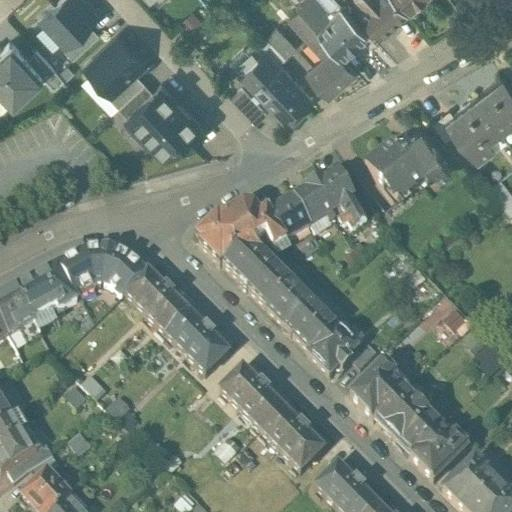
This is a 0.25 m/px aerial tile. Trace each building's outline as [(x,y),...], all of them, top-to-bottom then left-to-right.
[(82,0),(60,0),(40,20),(64,46),(97,16),(82,0)] [(335,15),(330,20),(315,6),(317,4),(312,0),(301,0),(295,6),(305,17),(316,29),(334,49),(340,56),(341,56),(366,33),(340,5),(332,12),(335,15)] [(395,0),(356,0),(365,9),(359,14),(359,13),(358,14),(380,38),(381,37),(406,13),(406,14),(407,13),(395,0)] [(421,0),(395,0),(407,13),(421,0)] [(316,29),(305,17),(300,21),(311,33),(316,29)] [(296,48),(276,27),(266,37),(271,43),(272,43),(286,58),(296,48)] [(334,49),(316,29),(311,33),(306,38),(318,51),(320,49),(326,56),(334,49)] [(117,37),(85,68),(111,95),(144,65),(117,37)] [(43,77),(10,42),(0,51),(0,94),(12,106),(43,77)] [(286,58),(272,43),(271,43),(263,51),(276,66),(278,64),(279,64),(286,58)] [(355,72),(341,56),(340,56),(334,49),(326,56),(307,73),(328,96),(355,72)] [(276,66),(263,51),(238,74),(286,126),(287,125),(287,124),(311,102),(312,101),(279,64),(278,64),(276,66)] [(511,90),(502,78),(474,99),(503,136),(504,136),(499,130),(511,120),(511,90)] [(161,84),(126,117),(164,157),(180,142),(185,147),(203,129),(161,84)] [(254,121),(264,113),(241,88),(232,96),(254,121)] [(446,121),(455,133),(476,161),(493,148),(484,137),(495,128),(502,137),(503,136),(474,99),(446,121)] [(446,121),(441,115),(431,123),(445,141),(455,133),(446,121)] [(420,129),(404,142),(400,138),(397,137),(390,142),(390,146),(390,147),(364,167),(383,191),(388,187),(398,199),(406,193),(409,197),(424,185),(423,184),(430,178),(434,183),(450,171),(437,154),(439,152),(420,129)] [(337,173),(322,182),(331,197),(332,197),(345,188),(337,173)] [(322,182),(292,200),(310,231),(326,221),(329,227),(334,224),(330,219),(336,216),(340,213),(332,197),(331,197),(322,182)] [(494,193),(509,221),(511,218),(511,200),(504,187),(494,193)] [(366,225),(345,188),(332,197),(340,213),(336,216),(344,229),(348,227),(352,233),(366,225)] [(292,200),(269,213),(268,211),(259,216),(257,211),(250,208),(243,208),(219,221),(217,219),(195,241),(200,246),(198,248),(220,270),(222,268),(238,285),(237,287),(246,296),(247,294),(283,330),(282,332),(291,341),(292,339),(309,357),(307,358),(308,359),(335,331),(254,249),(267,241),(273,251),(272,251),(273,252),(310,231),(292,200)] [(102,253),(94,253),(84,256),(58,269),(72,295),(83,290),(85,295),(96,289),(103,297),(105,295),(105,296),(135,267),(127,259),(119,256),(111,253),(102,253)] [(136,267),(116,286),(125,297),(145,277),(136,267)] [(58,269),(15,292),(32,323),(56,310),(58,313),(76,303),(72,295),(58,269)] [(204,333),(172,301),(174,299),(166,291),(164,292),(147,275),(145,277),(125,297),(124,298),(205,380),(228,358),(212,341),(213,339),(205,331),(204,333)] [(15,292),(0,300),(0,325),(9,340),(20,333),(23,338),(36,331),(32,323),(15,292)] [(455,334),(466,325),(456,313),(445,322),(455,334)] [(0,325),(0,345),(9,340),(0,325)] [(356,353),(335,331),(308,359),(329,380),(337,372),(342,376),(351,366),(351,365),(347,362),(356,353)] [(369,348),(351,365),(351,366),(359,373),(377,356),(369,348)] [(144,361),(133,371),(140,378),(151,368),(144,361)] [(382,368),(349,401),(373,425),(378,419),(378,418),(403,393),(404,393),(405,392),(394,381),(382,368)] [(299,429),(265,394),(267,392),(258,384),(257,386),(243,372),(220,394),(300,477),(324,454),(307,437),(309,436),(301,428),(299,429)] [(162,407),(171,398),(164,391),(155,400),(162,407)] [(403,393),(378,418),(378,419),(396,438),(422,412),(404,393),(403,393)] [(0,399),(0,429),(14,421),(14,420),(0,399)] [(422,412),(396,438),(414,455),(415,456),(441,430),(440,430),(422,412)] [(14,421),(0,429),(0,473),(2,476),(8,473),(38,456),(38,455),(17,418),(14,420),(14,421)] [(452,439),(441,429),(440,430),(441,430),(415,456),(414,455),(408,461),(433,486),(466,453),(452,439)] [(257,438),(249,430),(242,437),(249,445),(257,438)] [(224,465),(236,454),(226,443),(213,455),(224,465)] [(47,449),(38,455),(38,456),(8,473),(14,485),(30,474),(54,461),(47,449)] [(242,452),(222,472),(230,480),(250,461),(242,452)] [(474,462),(442,495),(458,511),(471,511),(493,490),(484,480),(488,476),(474,462)] [(354,486),(338,469),(315,492),(334,511),(374,511),(377,509),(362,493),(363,492),(356,484),(354,486)] [(59,511),(73,500),(48,473),(20,499),(21,501),(19,506),(24,511),(59,511)] [(258,482),(247,493),(257,504),(273,489),(266,482),(262,486),(258,482)] [(503,500),(493,490),(471,511),(511,511),(511,499),(507,495),(503,500)] [(73,500),(59,511),(78,511),(83,507),(74,498),(73,500)]
